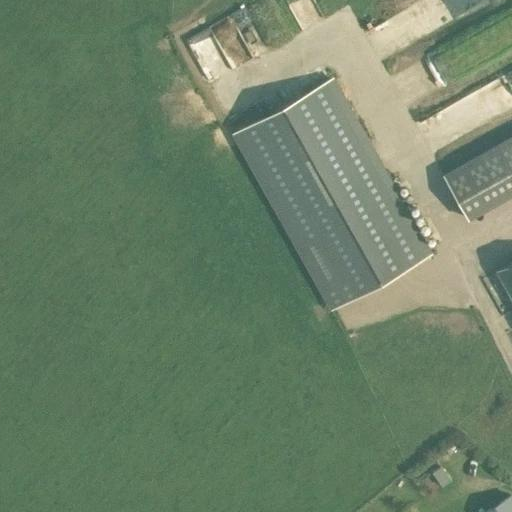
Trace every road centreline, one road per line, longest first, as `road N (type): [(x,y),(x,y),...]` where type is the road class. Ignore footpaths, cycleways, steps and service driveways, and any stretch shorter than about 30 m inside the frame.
road 1 (unknown): [(455,245),(341,24)]
road 2 (unknown): [(511,354),(455,245),(511,212)]
